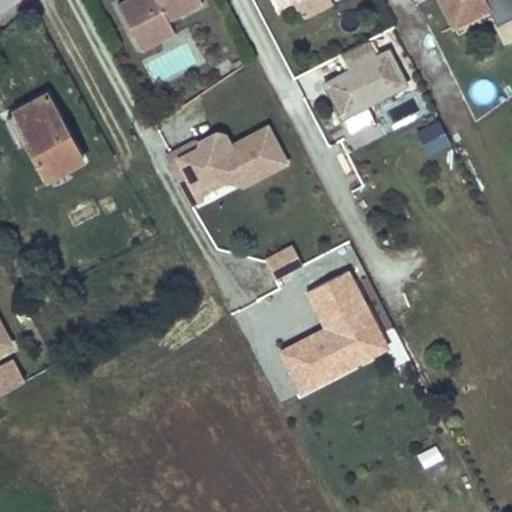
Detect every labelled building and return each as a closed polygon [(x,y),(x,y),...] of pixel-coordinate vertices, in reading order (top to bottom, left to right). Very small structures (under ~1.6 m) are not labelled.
[(172,18),(190,9),(199,4),(197,0),(123,0),(120,2),(138,35),(172,18)] [(291,0),(301,17),(330,2),(329,0),(291,0)] [(511,0),(440,0),(452,24),(457,33),(489,17),(494,26),(503,44),(511,39),(511,0)] [(143,59),(153,84),(206,64),(196,39),(143,59)] [(368,106),(401,91),(413,119),(428,112),(413,76),(404,80),(389,46),(374,52),(369,39),(337,53),(345,69),(321,80),(345,135),(375,122),(368,106)] [(44,96),(14,111),(30,140),(27,142),(47,179),(80,161),(44,96)] [(246,181),(284,160),(265,125),(229,144),(224,136),(214,133),(198,141),(195,153),(190,151),(153,171),(174,211),(200,197),(194,187),(214,176),(227,179),(242,171),(246,181)] [(195,153),(198,141),(151,167),(153,171),(190,151),(195,153)] [(77,221),(98,213),(94,203),(73,211),(77,221)] [(265,254),(272,276),(301,267),(294,245),(265,254)] [(353,269),(303,289),(320,329),(276,347),(296,394),(389,356),(353,269)] [(0,355),(13,348),(0,325),(0,355)] [(0,394),(28,381),(16,357),(0,365),(0,394)] [(435,444),(416,453),(424,468),(443,459),(435,444)]
